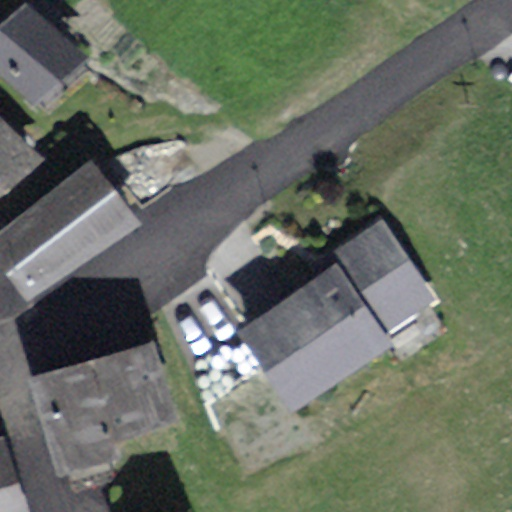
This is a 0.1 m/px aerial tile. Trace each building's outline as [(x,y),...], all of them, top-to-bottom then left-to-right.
[(29,0),(0,28),(0,56),(39,97),(82,54),(29,0)] [(0,114),(0,182),(37,152),(0,114)] [(96,159),(0,230),(0,251),(31,293),(137,214),(96,159)] [(430,294),(384,225),(341,253),(346,262),(249,326),(294,395),(382,338),(376,329),(430,294)] [(172,410),(152,338),(36,371),(61,461),(114,446),(109,427),(172,410)] [(0,511),(14,511),(0,453),(0,511)]
